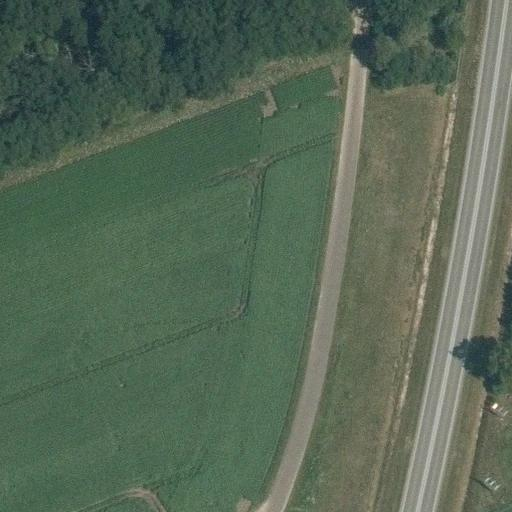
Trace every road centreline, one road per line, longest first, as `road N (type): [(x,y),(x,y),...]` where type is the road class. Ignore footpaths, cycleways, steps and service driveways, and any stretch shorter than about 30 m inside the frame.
road 1 (unclassified): [(270,511),(298,435),(323,318),(360,0)]
road 2 (trunk): [(416,511),(448,371),(505,0)]
